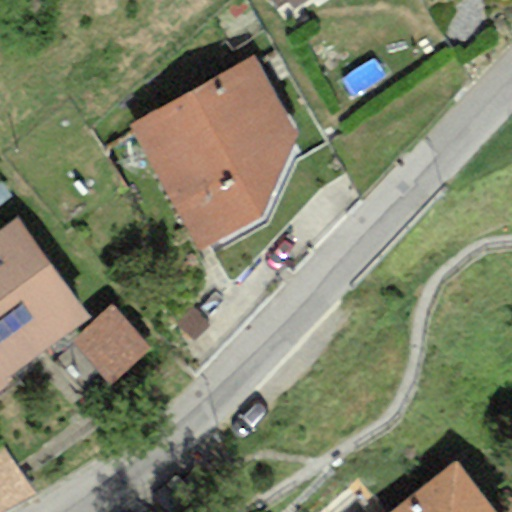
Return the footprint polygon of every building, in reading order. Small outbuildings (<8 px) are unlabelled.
[(270,0),(277,9),(287,2),(292,10),(307,0),(270,0)] [(251,55),(128,126),(197,253),(258,219),(297,137),(251,55)] [(89,317),(15,217),(0,227),(0,394),(13,385),(7,377),(89,317)] [(149,350),(111,308),(71,343),(109,385),(149,350)] [(493,511),(454,463),(392,511),(493,511)]
